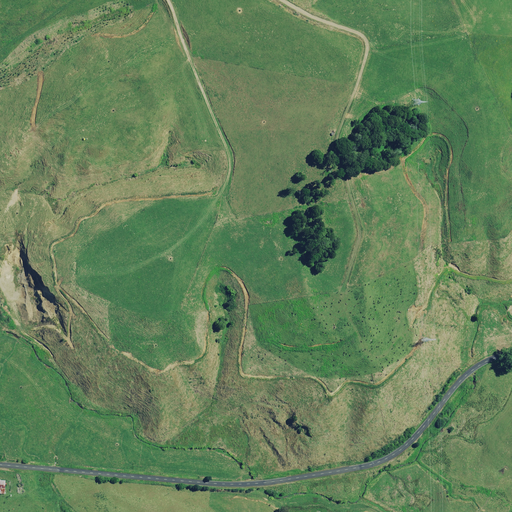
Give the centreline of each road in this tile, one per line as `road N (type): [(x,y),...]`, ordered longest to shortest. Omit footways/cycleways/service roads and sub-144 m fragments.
road 1 (unclassified): [(0,465),(232,484),(363,466),(406,445),(465,375),(511,353)]
road 2 (track): [(343,291),(359,233),(336,142),(365,43),(281,0)]
road 3 (track): [(167,0),(229,157),(223,191)]
